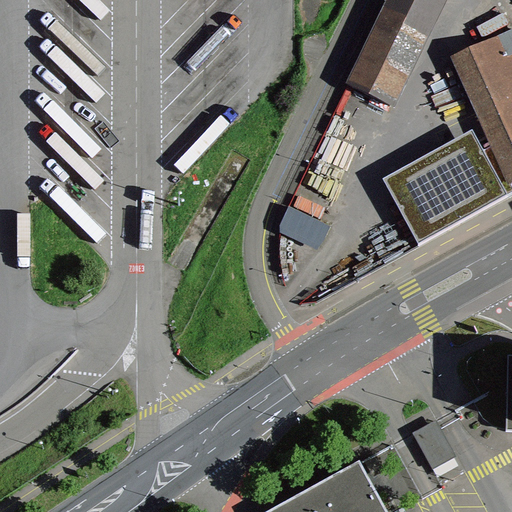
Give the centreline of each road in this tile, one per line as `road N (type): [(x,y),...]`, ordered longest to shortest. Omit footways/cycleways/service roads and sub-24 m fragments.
road 1 (residential): [(316,371),(267,294),(257,263),(260,235),(372,0)]
road 2 (secondary): [(316,371),(100,511)]
road 3 (secondary): [(511,250),(316,371)]
